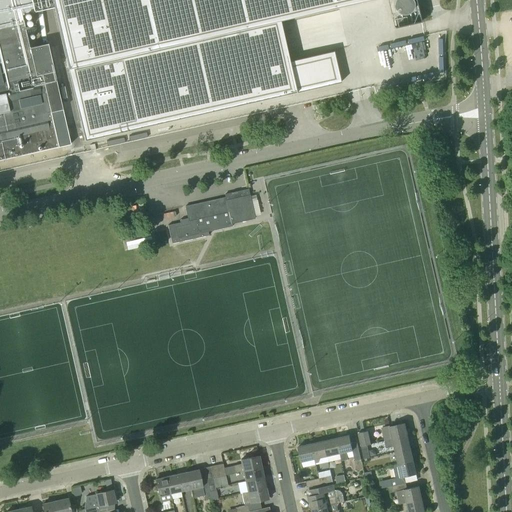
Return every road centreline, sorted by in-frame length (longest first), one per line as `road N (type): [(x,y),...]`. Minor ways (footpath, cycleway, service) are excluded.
road 1 (residential): [(0,213),(371,128),(486,110)]
road 2 (secondary): [(486,110),(501,383)]
road 3 (residential): [(127,464),(279,429)]
road 4 (residential): [(279,429),(425,397)]
road 5 (residential): [(0,492),(127,464)]
road 6 (secondary): [(501,383),(508,511)]
